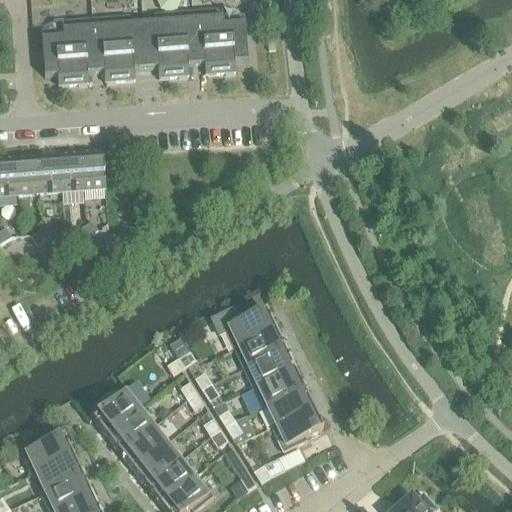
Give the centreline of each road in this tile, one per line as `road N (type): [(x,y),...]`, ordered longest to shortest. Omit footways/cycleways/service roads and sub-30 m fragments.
road 1 (unknown): [(316,164),(320,226),(393,365),(436,428),(511,495)]
road 2 (residential): [(0,359),(316,164)]
road 3 (residential): [(450,419),(351,257),(316,164)]
road 4 (residential): [(301,113),(26,125)]
road 5 (residential): [(316,164),(511,56)]
road 6 (residential): [(311,511),(450,419)]
road 7 (unknown): [(331,0),(345,123),(339,153)]
road 8 (residential): [(26,125),(14,0)]
